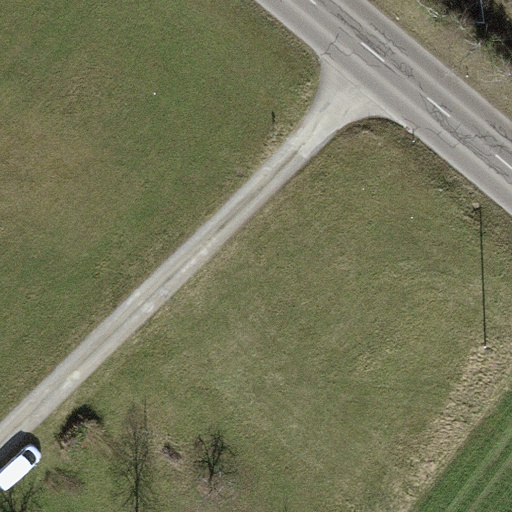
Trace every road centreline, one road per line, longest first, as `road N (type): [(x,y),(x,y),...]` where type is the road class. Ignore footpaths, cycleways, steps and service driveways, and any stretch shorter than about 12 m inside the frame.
road 1 (track): [(380,55),(0,442)]
road 2 (tertiary): [(511,165),(308,0)]
